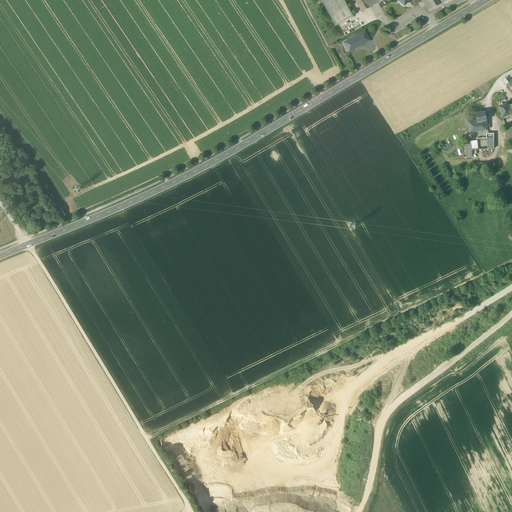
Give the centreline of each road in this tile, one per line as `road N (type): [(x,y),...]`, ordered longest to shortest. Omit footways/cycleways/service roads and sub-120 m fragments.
road 1 (tertiary): [(0,256),(192,173),(487,0)]
road 2 (track): [(511,262),(143,438)]
road 3 (track): [(191,511),(0,203)]
